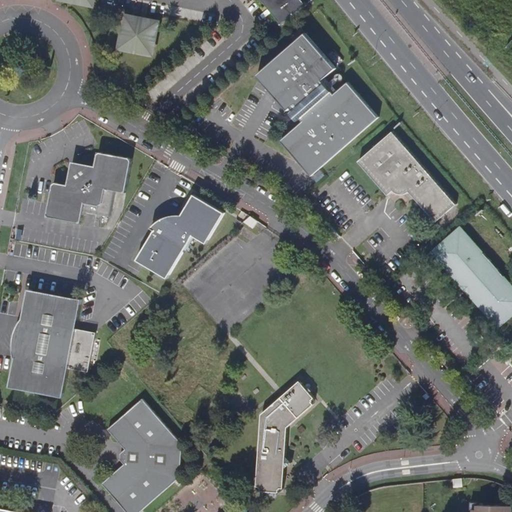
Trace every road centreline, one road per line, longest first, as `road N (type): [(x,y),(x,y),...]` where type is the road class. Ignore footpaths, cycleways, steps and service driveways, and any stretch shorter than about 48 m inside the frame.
road 1 (secondary): [(140,132),(296,225),(332,257),(468,413),(476,455)]
road 2 (primary): [(355,0),(498,168)]
road 3 (residential): [(140,132),(254,28),(230,0)]
road 4 (residential): [(313,511),(375,472),(476,455)]
road 5 (primary): [(482,95),(402,0)]
